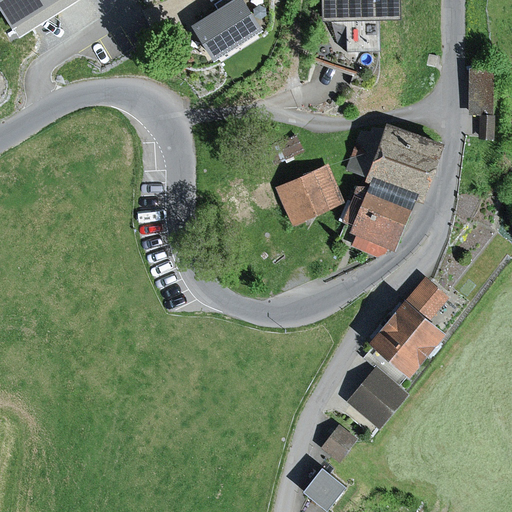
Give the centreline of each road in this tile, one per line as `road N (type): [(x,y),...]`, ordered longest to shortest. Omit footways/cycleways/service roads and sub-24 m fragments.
road 1 (tertiary): [(0,139),(86,93),(147,101),(175,137),(182,231),(201,282),(238,308),(303,306),(385,266),(438,201),(450,139),(453,0)]
road 2 (track): [(283,511),(312,412),(365,321),(430,254),(442,219),(438,201)]
road 3 (track): [(305,0),(298,80),(265,113)]
